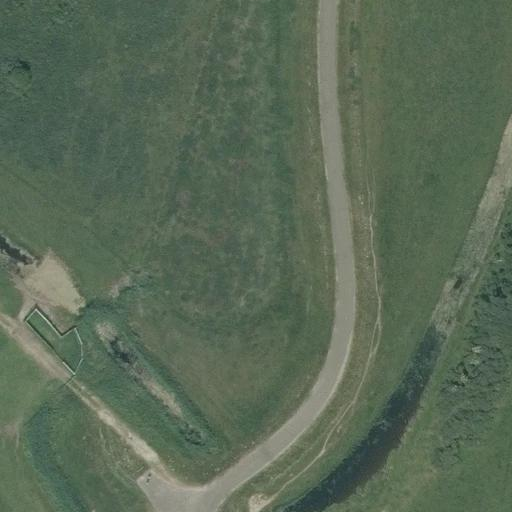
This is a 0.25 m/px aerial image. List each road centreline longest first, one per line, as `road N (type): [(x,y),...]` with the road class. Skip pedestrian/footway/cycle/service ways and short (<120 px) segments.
road 1 (unclassified): [(184,511),(293,431),(336,357),(343,286),(328,137),(329,0)]
road 2 (track): [(0,318),(69,382),(171,511)]
